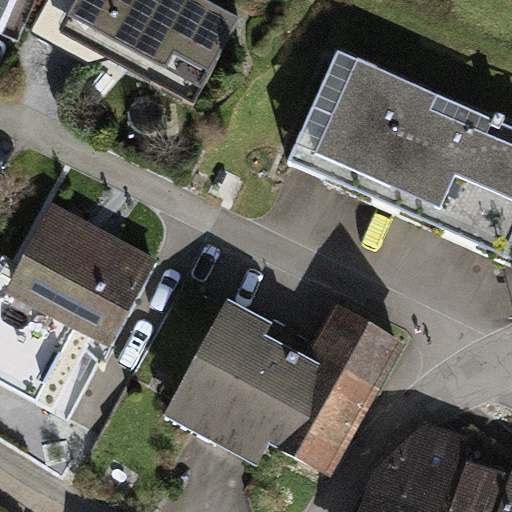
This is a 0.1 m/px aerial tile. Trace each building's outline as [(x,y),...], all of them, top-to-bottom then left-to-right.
[(25,0),(0,0),(0,47),(5,49),(25,0)] [(243,31),(185,0),(86,0),(67,38),(200,110),(243,31)] [(511,136),(341,59),(291,177),(511,275),(511,136)] [(0,195),(24,151),(0,137),(0,195)] [(161,264),(59,214),(19,295),(121,344),(161,264)] [(314,362),(229,314),(163,431),(263,487),(280,458),(332,488),(409,351),(341,314),(314,362)] [(423,421),(368,465),(349,511),(511,511),(511,463),(505,462),(502,470),(459,457),(467,437),(423,421)]
